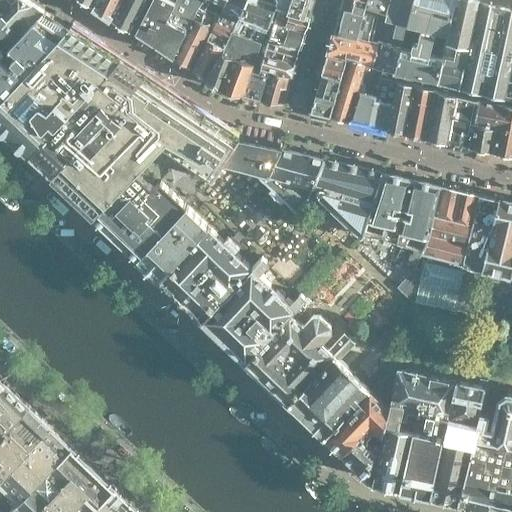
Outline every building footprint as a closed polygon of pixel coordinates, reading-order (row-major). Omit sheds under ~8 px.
[(0,57),(45,10),(29,0),(0,0),(0,6),(4,9),(0,13),(0,57)] [(144,0),(86,0),(92,4),(93,5),(112,17),(130,29),(144,0)] [(192,16),(195,11),(197,5),(200,0),(176,0),(175,2),(172,0),(150,0),(134,32),(173,56),(194,17),(192,16)] [(225,4),(226,0),(200,0),(197,5),(207,10),(211,0),(217,0),(225,4)] [(227,40),(230,33),(245,0),(226,0),(225,4),(222,9),(234,15),(228,26),(217,21),(211,32),(227,40)] [(270,2),(271,0),(245,0),(230,33),(237,34),(241,32),(244,21),(242,17),(264,23),(260,25),(257,37),(259,41),(262,42),(274,3),(270,2)] [(309,15),(313,0),(291,0),(289,8),(289,9),(309,15)] [(400,46),(406,23),(411,0),(357,0),(354,10),(341,6),(327,54),(346,60),(365,66),(366,62),(373,64),(373,65),(395,70),(400,46)] [(342,0),(341,6),(354,10),(357,0),(342,0)] [(431,54),(436,28),(449,31),(456,0),(411,0),(406,23),(420,26),(416,43),(412,42),(410,49),(400,46),(395,70),(438,79),(443,57),(431,54)] [(460,85),(479,0),(456,0),(449,31),(447,39),(457,41),(454,55),(444,52),(443,57),(438,79),(460,85)] [(505,95),(511,61),(511,3),(494,0),(479,0),(460,85),(505,95)] [(304,31),(309,15),(289,9),(289,8),(281,5),(275,22),(304,31)] [(0,100),(70,27),(45,10),(0,57),(0,100)] [(189,67),(210,25),(199,20),(202,14),(195,11),(192,16),(194,17),(173,56),(174,56),(189,67)] [(299,47),(304,31),(275,22),(270,39),(271,39),(299,47)] [(0,124),(53,175),(145,76),(85,36),(70,27),(0,100),(0,124)] [(209,74),(220,52),(224,44),(226,45),(228,40),(227,40),(211,32),(193,69),(207,79),(209,74)] [(254,64),(261,44),(262,42),(259,41),(237,34),(230,33),(227,40),(228,40),(226,45),(224,44),(220,52),(233,56),(223,88),(245,94),(253,69),(254,64)] [(291,75),(297,54),(299,47),(271,39),(269,46),(261,44),(254,64),(262,67),(269,69),(291,75)] [(223,88),(233,56),(220,52),(209,74),(207,79),(223,88)] [(341,78),(346,60),(327,54),(322,72),(341,78)] [(350,119),(363,73),(365,66),(346,60),(341,78),(330,114),(350,119)] [(260,99),(269,69),(262,67),(260,72),(253,69),(245,94),(260,99)] [(282,103),(291,75),(269,69),(260,99),(282,103)] [(330,114),(341,78),(322,72),(311,109),(330,114)] [(387,127),(397,80),(380,77),(363,73),(350,119),(387,127)] [(226,241),(144,163),(162,144),(187,162),(214,122),(145,76),(53,175),(71,192),(95,215),(160,276),(204,318),(262,255),(269,248),(264,244),(248,262),(237,251),(241,247),(238,244),(245,237),(240,232),(233,239),(230,237),(226,241)] [(404,131),(413,84),(397,80),(387,127),(404,131)] [(426,136),(435,89),(413,84),(404,131),(426,136)] [(448,141),(457,95),(435,89),(426,136),(448,141)] [(474,121),(478,100),(457,95),(448,141),(469,146),(474,121)] [(511,155),(511,106),(501,104),(478,100),(474,121),(497,126),(492,151),(511,155)] [(492,151),(497,126),(474,121),(469,146),(492,151)] [(222,165),(239,139),(214,122),(187,162),(212,179),(222,165)] [(300,215),(310,192),(324,159),(281,148),(239,139),(222,165),(255,172),(300,215)] [(363,234),(365,230),(383,172),(324,159),(310,192),(321,194),(363,234)] [(428,236),(440,185),(383,172),(365,230),(422,250),(428,236)] [(464,261),(479,194),(440,185),(428,236),(422,250),(421,251),(448,257),(464,261)] [(481,272),(499,198),(479,194),(464,261),(462,268),(481,272)] [(511,272),(511,201),(499,198),(481,272),(478,286),(485,287),(485,289),(487,293),(496,295),(500,293),(500,291),(508,292),(511,276),(511,272)] [(247,359),(304,297),(300,293),(291,303),(257,271),(268,260),(262,255),(204,318),(247,359)] [(478,286),(481,272),(462,268),(464,261),(448,257),(447,265),(423,259),(419,275),(418,280),(477,293),(478,286)] [(413,303),(418,280),(419,275),(412,269),(396,287),(413,303)] [(329,349),(320,341),(331,330),(331,322),(321,313),(314,313),(303,325),(294,317),(309,301),(304,297),(247,359),(290,400),(347,338),(343,334),(329,349)] [(372,393),(375,389),(371,386),(378,379),(372,373),(364,382),(338,357),(361,333),(356,329),(347,338),(290,400),(326,434),(343,451),(368,424),(382,437),(389,409),(372,393)] [(401,485),(414,431),(398,428),(401,416),(416,420),(427,375),(398,368),(389,409),(382,437),(372,479),(373,479),(401,485)] [(430,492),(456,381),(427,375),(416,420),(414,431),(401,485),(430,492)] [(72,445),(50,425),(0,377),(0,481),(15,495),(11,500),(12,501),(2,511),(1,510),(0,511),(16,511),(17,511),(90,511),(115,486),(72,445)] [(466,441),(457,439),(462,419),(477,423),(479,413),(486,382),(481,381),(480,387),(456,381),(430,492),(459,498),(475,430),(469,429),(466,441)] [(511,509),(511,392),(507,391),(507,393),(499,397),(495,416),(479,413),(477,423),(475,430),(459,498),(511,509)] [(372,479),(382,437),(368,424),(343,451),(372,479)] [(143,511),(115,486),(90,511),(143,511)]
